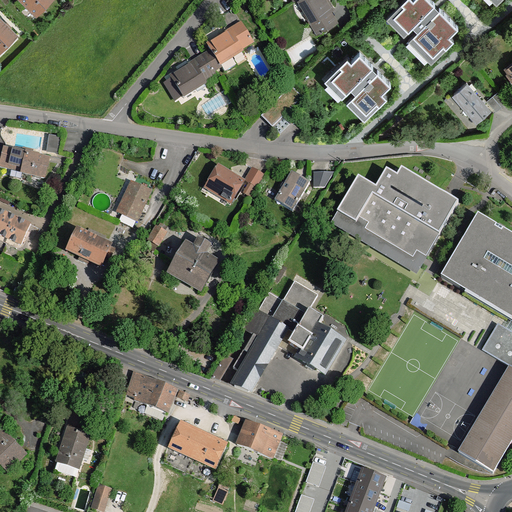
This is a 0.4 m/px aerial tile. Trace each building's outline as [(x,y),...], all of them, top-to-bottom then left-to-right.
[(18,0),(36,17),(53,0),(18,0)] [(328,0),(298,0),(296,1),(318,38),(338,26),(330,13),(335,10),(328,0)] [(437,5),(432,0),(417,0),(416,1),(415,0),(407,0),(404,3),(407,6),(398,16),(412,30),(437,5)] [(459,27),(443,10),(417,35),(436,55),(446,44),(449,47),(456,40),(451,35),(459,27)] [(0,53),(19,35),(0,15),(0,53)] [(177,90),(170,94),(176,105),(207,87),(205,84),(217,77),(216,74),(246,57),(244,53),(255,46),(241,24),(227,32),(228,35),(207,47),(210,52),(188,65),(190,68),(171,80),(177,90)] [(374,66),(362,54),(354,62),(349,58),(342,65),(345,68),(335,77),(349,91),(374,66)] [(511,59),(502,69),(511,80),(511,59)] [(392,84),(380,72),(354,98),(369,112),(379,102),(382,105),(389,98),(384,93),(392,84)] [(490,109),(466,80),(450,93),(474,121),(490,109)] [(262,117),(272,127),(302,97),(292,87),(262,117)] [(498,92),(490,98),(497,107),(505,101),(498,92)] [(0,168),(0,170),(49,182),(54,163),(5,150),(0,168)] [(219,166),(205,187),(231,205),(239,193),(250,200),(265,179),(252,171),(244,183),(219,166)] [(359,174),(329,223),(417,276),(461,202),(402,167),(397,174),(386,168),(376,185),(359,174)] [(314,172),(314,187),(325,187),(335,172),(314,172)] [(306,183),(289,173),(274,199),(291,209),(306,183)] [(133,182),(118,212),(138,222),(153,192),(133,182)] [(33,226),(0,211),(0,237),(23,248),(33,226)] [(511,231),(479,211),(439,276),(511,320),(511,231)] [(157,225),(150,238),(162,244),(169,231),(157,225)] [(113,248),(75,229),(65,251),(102,269),(113,248)] [(189,246),(170,278),(205,298),(224,265),(210,257),(215,248),(202,240),(196,250),(189,246)] [(295,358),(328,377),(349,340),(321,324),(325,318),(309,309),(319,291),(295,278),(283,299),(269,291),(247,327),(261,335),(231,384),(253,393),(281,346),(297,355),(295,358)] [(483,350),(509,366),(511,367),(511,331),(499,324),(483,350)] [(511,367),(509,366),(458,451),(494,472),(511,442),(511,367)] [(175,391),(135,374),(125,396),(166,413),(175,391)] [(179,397),(189,400),(192,394),(181,390),(179,397)] [(283,437),(244,422),(235,446),(273,462),(283,437)] [(229,444),(182,425),(171,450),(218,469),(229,444)] [(92,437),(67,429),(56,464),(80,472),(92,437)] [(4,432),(0,435),(0,466),(7,475),(27,458),(4,432)] [(376,511),(388,479),(364,471),(349,511),(376,511)] [(92,507),(106,511),(114,487),(100,482),(92,507)] [(297,511),(310,511),(315,498),(304,494),(297,511)]
